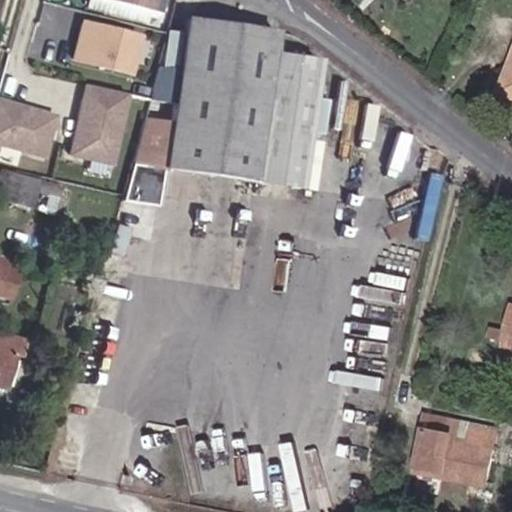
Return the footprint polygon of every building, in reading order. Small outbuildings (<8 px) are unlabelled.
[(160,0),(119,0),(159,10),(160,0)] [(70,61),(134,78),(145,35),(81,18),(70,61)] [(282,33),(190,18),(173,125),(150,119),(138,167),(264,185),(282,33)] [(163,29),(157,100),(176,102),(182,31),(163,29)] [(107,159),(119,96),(78,88),(66,151),(107,159)] [(0,146),(38,157),(50,116),(0,102),(0,146)] [(400,201),(357,166),(331,201),(374,235),(400,201)] [(0,171),(0,201),(35,205),(38,176),(0,171)] [(392,265),(409,278),(430,247),(414,235),(392,265)] [(26,265),(0,256),(0,295),(16,301),(26,265)] [(13,326),(33,331),(35,320),(16,315),(13,326)] [(511,333),(497,330),(496,343),(511,345),(511,333)] [(0,387),(13,391),(23,356),(28,358),(32,340),(0,331),(0,387)] [(490,428),(428,420),(426,435),(428,436),(421,475),(451,480),(449,488),(493,494),(502,452),(499,452),(488,450),(490,428)] [(502,429),(490,428),(488,450),(499,452),(502,429)]
